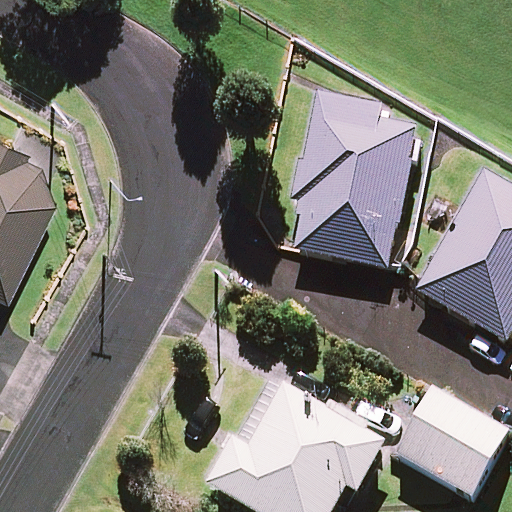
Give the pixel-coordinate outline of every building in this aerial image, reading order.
[(318,100),(295,202),(299,203),(295,221),(300,222),(293,255),(387,275),(417,133),(377,125),(379,113),(318,100)] [(0,293),(61,166),(0,136),(0,293)] [(511,335),(511,197),(483,181),(418,298),(505,347),(511,335)] [(242,441),(236,438),(206,490),(243,511),(334,511),(345,493),(355,499),(382,452),(282,394),(280,398),(270,392),(242,441)] [(506,439),(429,396),(394,459),(471,502),(506,439)]
